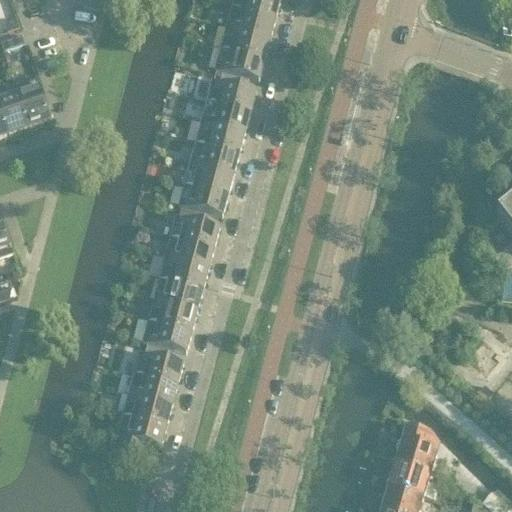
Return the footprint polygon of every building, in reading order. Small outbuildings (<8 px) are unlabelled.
[(281,2),(274,0),(234,0),(231,11),(276,23),(281,2)] [(276,23),(231,11),(226,32),(270,43),(276,23)] [(19,32),(16,23),(4,27),(8,36),(19,32)] [(270,43),(226,32),(220,53),(264,64),(270,43)] [(24,48),(21,39),(10,43),(13,52),(24,48)] [(264,64),(220,53),(215,74),(259,86),(264,64)] [(52,128),(37,84),(16,91),(30,135),(31,135),(31,133),(49,127),(50,128),(52,128)] [(212,84),(206,105),(250,117),(256,96),(212,84)] [(30,135),(16,91),(0,96),(0,111),(10,142),(11,142),(10,140),(29,134),(29,135),(30,135)] [(250,117),(206,105),(201,126),(245,138),(250,117)] [(10,142),(0,111),(0,143),(8,141),(9,142),(10,142)] [(245,138),(201,126),(195,147),(239,159),(245,138)] [(239,159),(195,147),(189,168),(234,180),(239,159)] [(234,180),(189,168),(184,189),(228,200),(234,180)] [(228,200),(184,189),(178,210),(222,222),(228,200)] [(511,203),(495,217),(511,237),(511,203)] [(0,263),(13,259),(0,220),(0,263)] [(176,220),(170,241),(214,253),(220,232),(176,220)] [(214,253),(170,241),(164,262),(209,274),(214,253)] [(209,274),(164,262),(159,283),(203,295),(209,274)] [(505,264),(496,270),(502,277),(510,271),(505,264)] [(447,298),(434,276),(422,283),(436,305),(447,298)] [(203,295),(159,283),(153,304),(197,316),(203,295)] [(16,301),(13,291),(2,295),(5,304),(16,301)] [(197,316),(153,304),(148,325),(192,337),(197,316)] [(192,337),(148,325),(142,346),(186,358),(192,337)] [(139,356),(134,377),(178,389),(183,368),(139,356)] [(178,389),(134,377),(128,398),(172,410),(178,389)] [(172,410),(128,398),(122,419),(167,431),(172,410)] [(161,452),(166,435),(167,431),(122,419),(113,455),(141,462),(145,448),(161,452)] [(399,457),(396,469),(430,479),(438,454),(437,454),(439,448),(429,438),(407,431),(403,444),(402,447),(400,449),(398,455),(399,457)] [(430,479),(396,469),(393,479),(390,480),(388,487),(390,489),(389,493),(423,503),(430,479)] [(420,511),(423,503),(389,493),(388,495),(385,497),(384,503),(385,506),(383,511),(420,511)] [(507,511),(491,498),(482,509),(485,511),(507,511)]
